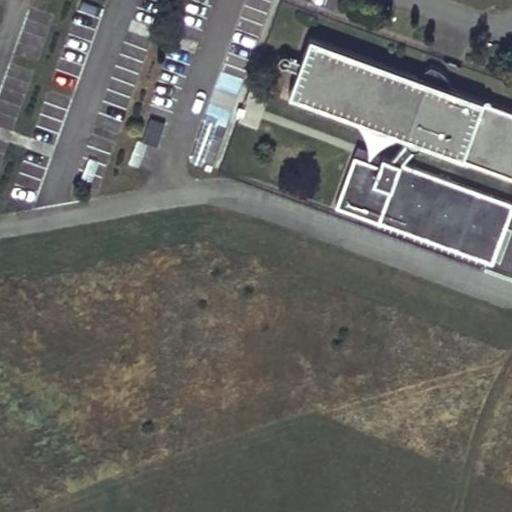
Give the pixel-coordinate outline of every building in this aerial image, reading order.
[(416,75),(309,36),(299,63),(297,68),(287,94),(404,137),(404,138),(404,139),(404,140),(404,141),(404,142),(405,143),(405,144),(406,145),(407,145),(408,146),(409,147),(410,147),(411,147),(412,147),(413,147),(414,147),(415,147),(416,147),(417,146),(418,146),(419,145),(419,144),(420,143),(461,157),(464,163),(468,160),(511,175),(511,110),(449,87),(416,75)] [(285,54),(283,54),(282,54),(280,54),(279,55),(278,56),(277,58),(277,59),(277,61),(278,62),(278,64),(280,65),(281,65),(282,66),(284,66),(285,65),(287,64),(288,63),(289,62),(289,61),(289,60),(289,58),(288,57),(287,55),(286,55),(285,54)] [(299,63),(289,60),(289,61),(289,62),(288,63),(287,64),(297,68),(299,63)] [(416,75),(449,87),(448,83),(447,80),(446,77),(444,74),(442,72),(440,70),(438,68),(435,67),(432,66),(429,65),(416,75)] [(380,163),(354,157),(334,209),(492,269),(511,214),(511,205),(381,157),(380,163)]
